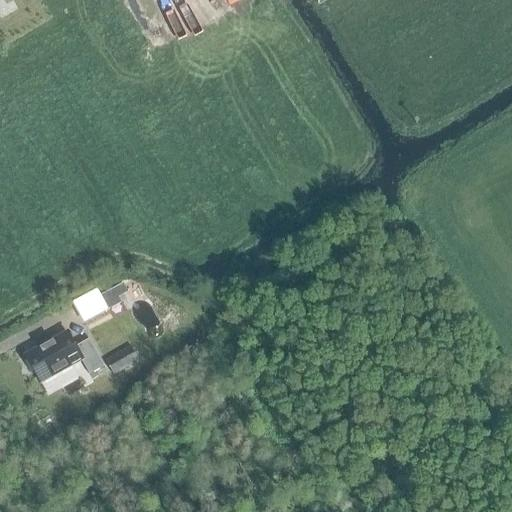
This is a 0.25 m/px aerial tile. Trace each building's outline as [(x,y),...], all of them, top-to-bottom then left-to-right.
[(64,300),(75,324),(102,311),(91,287),(64,300)] [(192,319),(170,333),(175,341),(197,327),(192,319)] [(23,357),(37,382),(76,360),(85,376),(100,367),(85,340),(70,349),(62,335),(23,357)] [(138,361),(129,347),(104,362),(113,376),(138,361)] [(35,411),(30,415),(40,430),(54,421),(49,414),(41,420),(35,411)]
